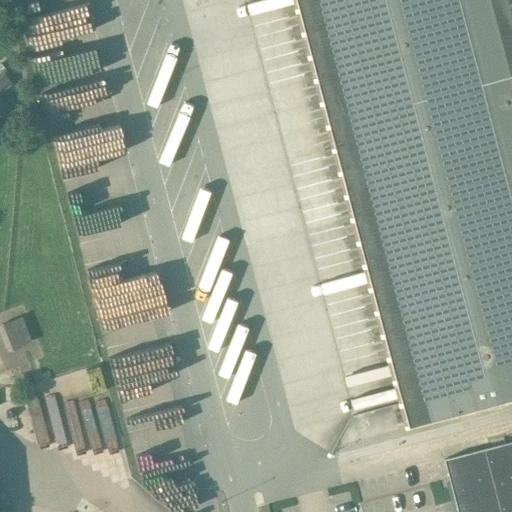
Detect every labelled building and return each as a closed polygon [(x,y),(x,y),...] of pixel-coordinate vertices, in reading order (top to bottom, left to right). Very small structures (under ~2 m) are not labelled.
[(511,511),(511,0),(305,0),(417,425),(511,400),(511,441),(446,458),(460,511),(511,511)] [(0,94),(12,85),(3,74),(0,76),(0,94)] [(43,105),(56,158),(124,141),(115,106),(89,112),(84,95),(43,105)] [(100,302),(138,292),(135,281),(148,278),(145,266),(114,274),(110,259),(90,264),(100,302)] [(0,324),(0,334),(7,352),(32,342),(22,316),(0,324)] [(138,365),(136,355),(177,345),(172,325),(146,331),(143,320),(103,329),(113,371),(138,365)] [(81,439),(73,395),(47,400),(55,444),(81,439)]
